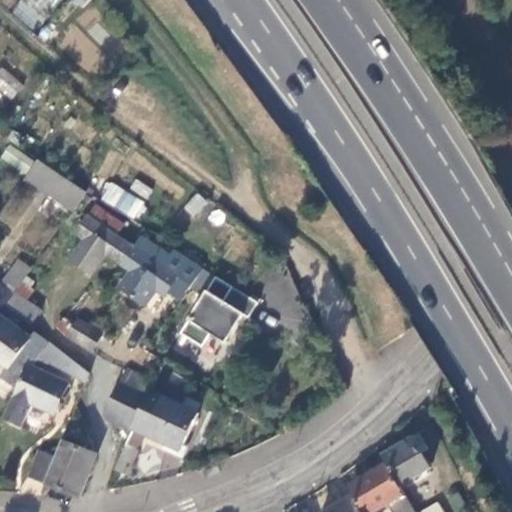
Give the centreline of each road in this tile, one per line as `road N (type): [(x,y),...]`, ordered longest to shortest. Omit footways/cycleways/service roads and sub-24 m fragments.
road 1 (track): [(0,11),(127,120),(246,197),(298,260),(368,417)]
road 2 (trunk): [(245,0),(358,166),(511,422)]
road 3 (tertiary): [(511,264),(327,452),(216,511)]
road 4 (trunk): [(511,272),(329,0)]
